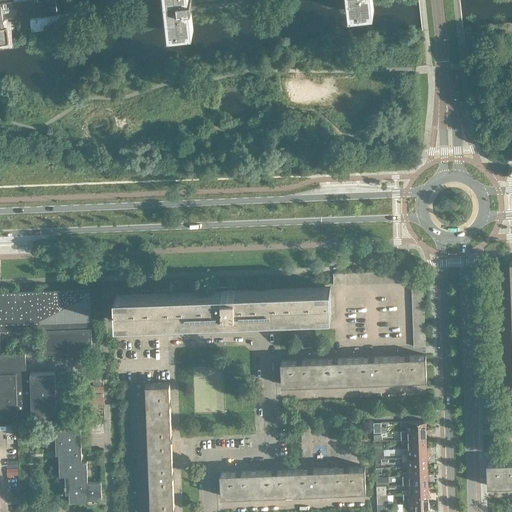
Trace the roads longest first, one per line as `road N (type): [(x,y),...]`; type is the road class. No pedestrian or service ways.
road 1 (secondary): [(423,188),(0,209)]
road 2 (secondary): [(0,234),(423,220)]
road 3 (tertiary): [(470,511),(462,235)]
road 4 (tertiary): [(444,236),(453,511)]
road 5 (residential): [(208,511),(209,457),(268,455),(266,392)]
road 6 (residential): [(264,328),(116,334)]
road 7 (residential): [(266,392),(412,387)]
road 8 (unclassified): [(462,173),(442,54)]
